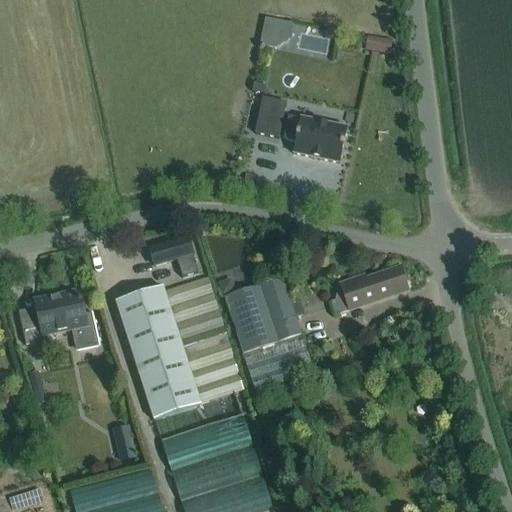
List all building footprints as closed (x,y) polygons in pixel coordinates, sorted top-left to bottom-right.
[(264,18),(258,46),(274,49),(288,40),(292,24),(264,18)] [(367,37),(365,51),(390,55),(392,41),(367,37)] [(253,84),(251,93),(263,95),(265,87),(253,84)] [(262,99),(255,135),(278,140),(286,104),(262,99)] [(288,118),(283,141),(295,143),(292,155),(339,165),(347,130),(300,120),(288,118)] [(245,176),(243,184),(253,186),(254,178),(245,176)] [(188,240),(149,252),(154,268),(176,262),(182,280),(198,275),(188,240)] [(211,263),(212,251),(198,250),(197,262),(211,263)] [(344,299),(330,304),(335,317),(407,293),(399,270),(356,285),(355,281),(340,286),(344,299)] [(243,391),(214,299),(207,280),(164,294),(163,292),(117,306),(154,421),(243,391)] [(232,281),(218,285),(223,298),(236,294),(232,281)] [(313,375),(301,337),(282,281),(225,299),(256,393),(313,375)] [(92,315),(84,317),(79,293),(34,303),(35,310),(18,313),(22,333),(25,347),(44,343),(43,338),(72,332),(76,353),(99,348),(92,315)] [(38,374),(28,376),(37,408),(47,405),(38,374)] [(11,392),(1,395),(5,406),(14,403),(11,392)] [(132,443),(116,447),(119,463),(136,459),(132,443)]
